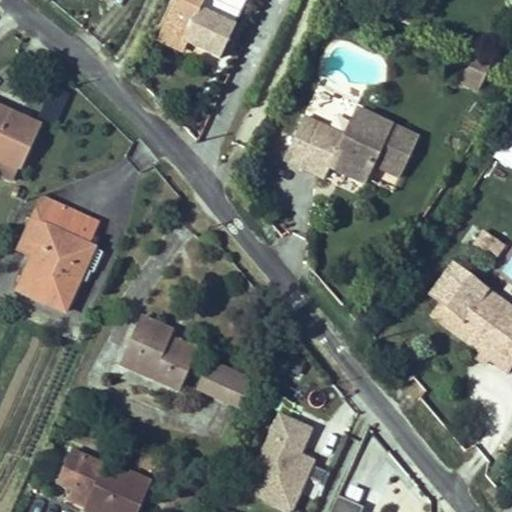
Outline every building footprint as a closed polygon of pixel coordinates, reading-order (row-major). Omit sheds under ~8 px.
[(175,0),(161,32),(184,42),(219,58),(245,0),(175,0)] [(184,42),(161,32),(156,41),(179,52),(184,42)] [(463,66),(485,76),(492,62),(470,51),(463,66)] [(478,91),(485,76),(463,66),(456,80),(478,91)] [(0,108),(0,114),(20,124),(23,119),(0,108)] [(417,138),(354,109),(342,136),(302,118),(282,161),(323,179),(328,168),(363,184),(372,166),(398,178),(417,138)] [(0,158),(18,166),(19,167),(38,126),(23,119),(20,124),(0,114),(0,158)] [(0,176),(11,181),(18,166),(0,158),(0,176)] [(0,187),(0,205),(3,206),(9,191),(0,187)] [(99,223),(41,198),(17,251),(32,257),(17,291),(65,312),(80,279),(73,276),(77,266),(84,269),(93,248),(88,246),(99,223)] [(499,253),(504,246),(483,231),(471,249),(481,256),(488,246),(499,253)] [(492,263),(499,253),(488,246),(481,256),(492,263)] [(486,290),(452,265),(430,295),(441,303),(431,316),(477,350),(488,358),(506,371),(511,363),(511,323),(511,326),(477,301),(486,290)] [(77,266),(73,276),(80,279),(84,269),(77,266)] [(511,309),(486,290),(477,301),(511,326),(511,323),(511,309)] [(172,332),(140,317),(119,364),(179,390),(195,355),(167,343),(170,338),(172,332)] [(167,343),(195,355),(197,350),(170,338),(167,343)] [(483,365),(488,358),(477,350),(472,357),(483,365)] [(255,382),(209,362),(197,390),(242,410),(255,382)] [(274,424),(240,500),(266,511),(290,511),(309,470),(295,464),(307,438),(274,424)] [(128,476),(70,451),(56,482),(70,489),(76,476),(93,484),(82,508),(81,509),(87,511),(137,511),(150,483),(129,474),(128,476)] [(76,476),(70,489),(65,500),(82,508),(93,484),(76,476)] [(337,495),(329,511),(360,511),(363,507),(337,495)]
